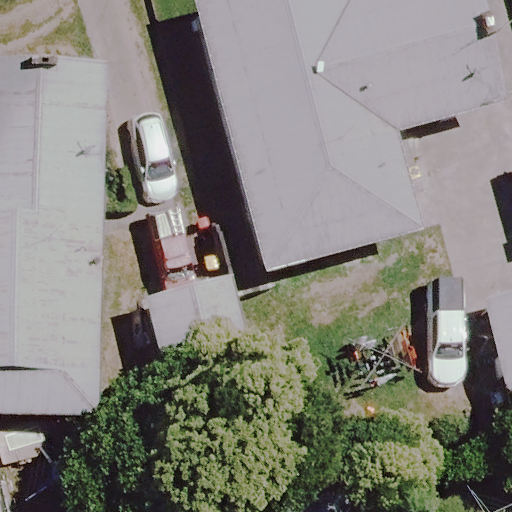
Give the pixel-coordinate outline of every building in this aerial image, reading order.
[(459,126),(425,0),(368,0),(329,11),(325,0),(260,0),(168,25),(239,291),(394,249),(368,150),(459,126)] [(0,434),(71,435),(76,85),(0,83),(0,434)] [(230,381),(204,290),(182,297),(118,315),(145,405),(230,381)] [(511,452),(511,303),(457,319),(496,457),(511,452)] [(327,511),(322,495),(260,511),(327,511)]
